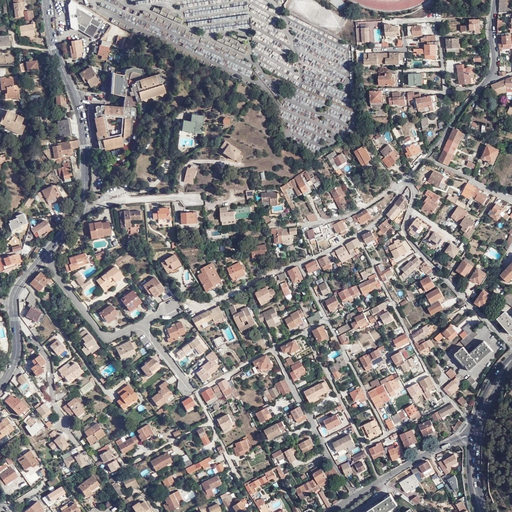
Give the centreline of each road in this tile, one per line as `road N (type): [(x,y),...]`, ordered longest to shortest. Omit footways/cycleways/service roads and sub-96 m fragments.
road 1 (tertiary): [(43,256),(81,212),(85,158),(46,0)]
road 2 (residential): [(190,314),(358,235),(386,213),(407,180)]
road 3 (residential): [(407,180),(416,193),(403,229),(413,246),(511,346)]
road 4 (residential): [(355,496),(273,350)]
road 5 (residential): [(446,92),(438,18),(403,20),(404,49),(376,49)]
road 6 (residential): [(43,256),(101,335),(141,324)]
road 7 (unknown): [(21,281),(106,390)]
road 8 (residential): [(470,435),(355,496)]
road 9 (residential): [(485,83),(407,180)]
